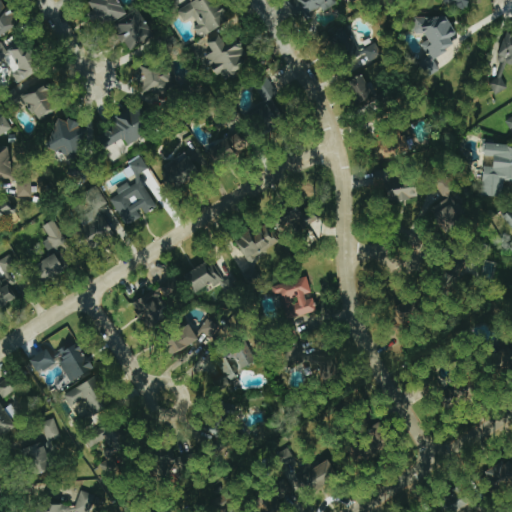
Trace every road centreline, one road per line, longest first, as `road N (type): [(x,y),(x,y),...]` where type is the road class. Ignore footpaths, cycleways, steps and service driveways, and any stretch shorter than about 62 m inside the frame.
road 1 (residential): [(254,0),(327,121),(340,170),(346,293),(356,327),(434,461)]
road 2 (residential): [(336,151),(272,174),(0,349)]
road 3 (residential): [(511,410),(353,511)]
